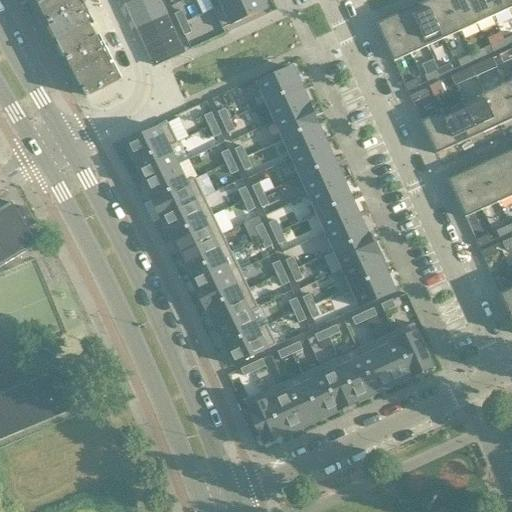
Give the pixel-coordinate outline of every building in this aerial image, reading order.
[(82,0),(46,0),(39,4),(49,22),(84,4),(82,0)] [(159,0),(133,0),(126,4),(131,15),(160,2),(159,0)] [(194,0),(202,15),(214,10),(234,0),(194,0)] [(261,0),(234,0),(214,10),(222,29),(265,9),(261,0)] [(445,0),(429,0),(426,1),(444,40),(460,32),(445,0)] [(465,0),(445,0),(460,32),(476,25),(465,0)] [(485,0),(465,0),(476,25),(493,17),(485,0)] [(504,0),(485,0),(493,17),(509,10),(504,0)] [(426,1),(410,9),(427,47),(444,40),(426,1)] [(160,2),(131,15),(137,28),(166,14),(160,2)] [(84,4),(49,22),(58,41),(94,23),(84,4)] [(410,9),(393,16),(411,55),(427,47),(410,9)] [(187,22),(182,11),(174,14),(179,25),(187,22)] [(166,14),(137,28),(143,40),(172,27),(166,14)] [(376,24),(394,62),(411,55),(393,16),(376,24)] [(192,33),(187,22),(179,25),(184,36),(192,33)] [(94,23),(58,41),(68,61),(104,42),(94,23)] [(177,39),(172,27),(143,40),(148,52),(177,39)] [(511,35),(503,40),(506,46),(511,43),(511,35)] [(177,39),(148,52),(154,66),(183,52),(177,39)] [(490,46),(493,52),(506,46),(503,40),(490,46)] [(78,79),(113,61),(104,42),(68,61),(78,79)] [(483,49),(470,55),(473,61),(486,56),(483,49)] [(457,61),(460,67),(473,61),(470,55),(457,61)] [(123,80),(113,61),(78,79),(88,98),(123,80)] [(421,67),(428,82),(441,76),(438,69),(434,61),(421,67)] [(450,64),(438,69),(441,76),(453,70),(450,64)] [(301,88),(292,68),(258,84),(267,103),(301,88)] [(418,78),(404,85),(407,92),(421,85),(418,78)] [(511,102),(504,84),(483,93),(498,126),(511,119),(511,102)] [(309,106),(301,88),(267,103),(275,122),(309,106)] [(409,97),(412,103),(429,96),(426,89),(409,97)] [(483,93),(462,103),(477,136),(498,126),(483,93)] [(462,103),(441,112),(457,145),(477,136),(462,103)] [(318,124),(309,106),(275,122),(284,140),(318,124)] [(230,120),(225,109),(218,112),(223,123),(230,120)] [(421,122),(436,155),(457,145),(441,112),(421,122)] [(216,124),(211,113),(204,116),(209,127),(216,124)] [(235,131),(230,120),(223,123),(228,134),(235,131)] [(178,142),(168,123),(126,144),(135,163),(178,142)] [(221,134),(216,124),(209,127),(214,138),(221,134)] [(326,143),(318,124),(284,140),(292,159),(326,143)] [(144,181),(189,159),(180,141),(178,142),(135,163),(144,181)] [(335,162),(326,143),(292,159),(301,177),(335,162)] [(247,157),(242,146),(235,149),(240,160),(247,157)] [(233,161),(228,150),(221,154),(226,164),(233,161)] [(511,150),(497,157),(511,189),(511,150)] [(252,168),(247,157),(240,160),(245,171),(252,168)] [(511,189),(497,157),(481,165),(499,203),(511,197),(511,189)] [(153,200),(195,179),(198,178),(189,159),(144,181),(153,200)] [(238,172),(233,161),(226,164),(231,175),(238,172)] [(343,180),(335,162),(301,177),(309,196),(343,180)] [(481,165),(464,173),(482,211),(499,203),(481,165)] [(464,173),(448,180),(465,218),(482,211),(464,173)] [(162,218),(204,197),(195,179),(153,200),(162,218)] [(352,199),(343,180),(309,196),(318,214),(352,199)] [(264,194),(259,183),(252,187),(257,197),(264,194)] [(250,198),(245,187),(238,191),(243,201),(250,198)] [(269,205),(264,194),(257,197),(261,208),(269,205)] [(171,236),(213,216),(204,197),(162,218),(171,236)] [(0,267),(41,247),(31,225),(37,222),(25,198),(0,210),(0,267)] [(255,209),(250,198),(243,201),(248,212),(255,209)] [(360,217),(352,199),(318,214),(326,233),(360,217)] [(180,255),(222,234),(213,216),(171,236),(180,255)] [(369,236),(360,217),(326,233),(334,251),(369,236)] [(281,231),(276,220),(269,224),(274,234),(281,231)] [(267,235),(262,224),(255,228),(260,238),(267,235)] [(496,231),(499,238),(511,232),(509,226),(496,231)] [(286,242),(281,231),(274,234),(278,245),(286,242)] [(189,273),(231,252),(222,234),(180,255),(189,273)] [(489,234),(475,241),(478,248),(492,241),(489,234)] [(272,246),(267,235),(260,238),(265,249),(272,246)] [(377,254),(369,236),(334,251),(343,270),(377,254)] [(511,238),(501,243),(504,250),(511,246),(511,238)] [(481,252),(484,259),(498,253),(494,246),(481,252)] [(198,291),(240,271),(251,265),(242,247),(231,252),(189,273),(198,291)] [(386,273),(377,254),(343,270),(351,289),(386,273)] [(298,268),(293,257),(286,261),(290,272),(298,268)] [(284,272),(279,261),(272,265),(277,276),(284,272)] [(303,279),(298,268),(290,272),(295,282),(303,279)] [(207,310),(249,289),(240,271),(198,291),(207,310)] [(289,283),(284,272),(277,276),(282,286),(289,283)] [(394,292),(386,273),(351,289),(360,308),(390,295),(394,292)] [(258,308),(249,289),(207,310),(216,328),(249,312),(258,308)] [(511,321),(511,289),(500,295),(511,321)] [(315,305),(310,295),(303,298),(307,309),(315,305)] [(301,309),(296,299),(289,302),(294,313),(301,309)] [(395,307),(392,300),(381,305),(384,312),(395,307)] [(320,316),(315,305),(307,309),(312,319),(320,316)] [(306,320),(301,309),(294,313),(299,323),(306,320)] [(377,316),(373,309),(363,313),(366,321),(377,316)] [(258,330),(249,312),(216,328),(224,346),(258,330)] [(366,321),(363,313),(352,318),(355,326),(366,321)] [(433,366),(413,324),(394,333),(413,376),(433,367),(433,366)] [(336,325),(325,330),(329,338),(340,333),(336,325)] [(234,366),(276,345),(267,326),(258,330),(224,346),(234,366)] [(325,330),(315,335),(318,343),(329,338),(325,330)] [(413,376),(394,333),(375,341),(395,384),(413,376)] [(395,384),(375,341),(357,350),(361,358),(376,393),(395,384)] [(299,342),(288,347),(292,355),(302,350),(299,342)] [(292,355),(288,347),(278,352),(281,360),(292,355)] [(338,358),(320,367),(339,410),(358,401),(342,367),(338,358)] [(376,393),(361,358),(342,367),(358,401),(376,393)] [(262,359),(251,364),(255,372),(265,367),(262,359)] [(255,372),(251,364),(241,369),(244,376),(255,372)] [(0,440),(89,408),(74,365),(0,391),(0,440)] [(339,410),(320,367),(301,375),(305,384),(321,418),(339,410)] [(302,427),(287,392),(283,384),(264,392),(284,435),(302,427)] [(305,384),(287,392),(302,427),(321,418),(305,384)] [(249,410),(244,412),(254,432),(258,430),(264,444),(284,435),(264,392),(245,401),(249,410)]
